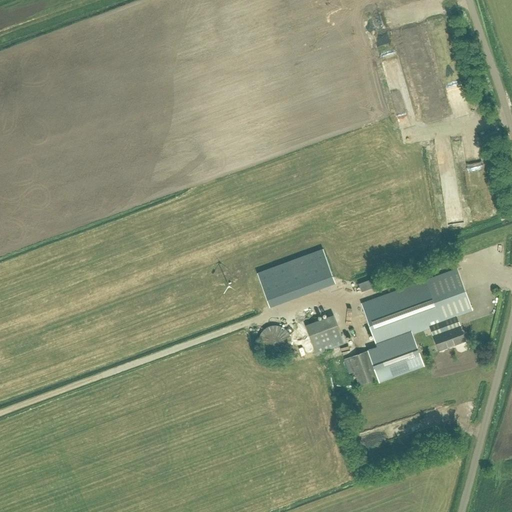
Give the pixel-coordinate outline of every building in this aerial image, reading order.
[(455,72),(455,43),(445,43),(445,48),(439,48),(439,53),(442,53),(442,72),(455,72)] [(450,114),(447,104),(433,108),(435,118),(450,114)] [(442,167),(447,201),(461,199),(456,165),(442,167)] [(463,200),(448,201),(450,224),(464,223),(463,200)] [(378,379),(379,382),(423,366),(412,334),(432,327),(435,334),(433,335),(438,351),(465,341),(460,325),(443,331),(440,324),(441,323),(440,322),(471,311),(457,271),(462,269),(461,267),(362,303),(377,347),(369,350),(378,379)] [(340,289),(347,287),(346,281),(339,282),(340,289)] [(298,306),(288,308),(289,314),(300,312),(298,306)] [(344,344),(333,315),(305,326),(316,355),(344,344)] [(292,344),(292,343),(292,341),(292,340),(292,338),(291,337),(291,336),(290,334),(289,333),(288,332),(287,331),(286,330),(285,329),(284,328),(283,328),(281,327),(280,327),(279,326),(277,326),(276,326),(274,326),(273,326),(271,327),(270,327),(269,328),(267,328),(266,329),(265,330),(264,331),(263,332),(262,333),(261,334),(261,336),(260,337),(260,338),(259,340),(259,341),(259,343),(259,344),(259,345),(260,347),(260,348),(261,350),(261,351),(262,352),(263,353),(264,354),(265,355),(266,356),(267,357),(269,358),(270,358),(271,359),(273,359),(274,359),(276,359),(277,359),(279,359),(280,359),(281,358),(283,358),(284,357),(285,356),(286,355),(287,354),(288,353),(289,352),(290,351),(291,350),(291,348),(292,347),(292,345),(292,344)] [(378,379),(369,350),(345,359),(355,387),(378,379)] [(454,375),(437,380),(440,392),(457,386),(454,375)] [(431,384),(412,390),(416,402),(435,395),(431,384)] [(374,462),(376,467),(391,461),(389,456),(374,462)]
